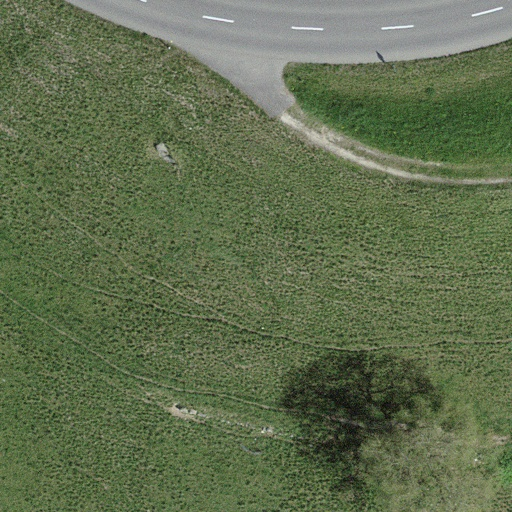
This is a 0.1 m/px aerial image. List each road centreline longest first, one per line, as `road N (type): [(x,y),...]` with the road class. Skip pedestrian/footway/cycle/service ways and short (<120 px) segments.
road 1 (track): [(511,171),(412,169),(339,145),(293,117),(189,14)]
road 2 (tertiary): [(148,0),(245,25),(327,30),(406,27),(511,3)]
